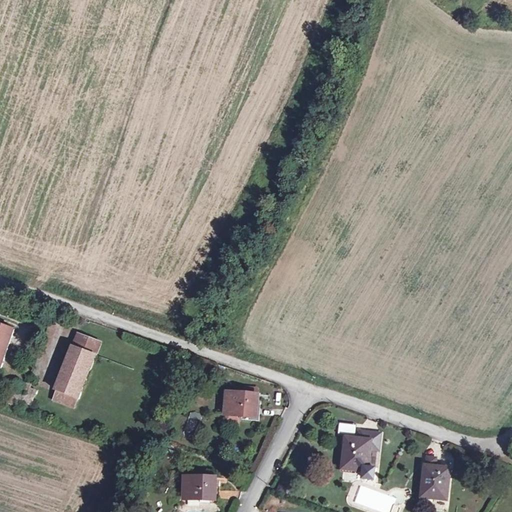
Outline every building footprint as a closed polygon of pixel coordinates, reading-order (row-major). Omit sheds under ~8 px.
[(0,310),(0,366),(2,367),(19,318),(0,310)] [(81,334),(59,391),(80,398),(97,355),(102,342),(81,334)] [(17,410),(19,406),(26,386),(17,383),(9,403),(15,405),(14,409),(17,410)] [(26,386),(19,406),(32,411),(39,391),(26,386)] [(76,407),(80,398),(59,391),(55,400),(76,407)] [(221,395),(220,418),(252,420),(253,396),(221,395)] [(352,437),(339,435),(334,468),(361,472),(364,449),(372,450),(375,432),(353,429),(352,437)] [(424,457),(423,466),(432,467),(433,458),(424,457)] [(423,466),(422,466),(418,498),(444,501),(448,469),(432,467),(423,466)] [(179,475),(178,497),(210,499),(211,478),(179,475)] [(273,489),(272,493),(281,497),(283,492),(273,489)] [(273,511),(277,497),(269,495),(265,510),(273,511)] [(279,511),(296,511),(298,504),(277,499),(274,511),(279,511)]
